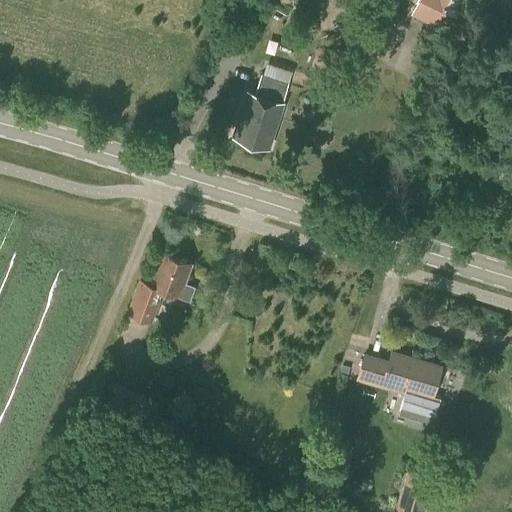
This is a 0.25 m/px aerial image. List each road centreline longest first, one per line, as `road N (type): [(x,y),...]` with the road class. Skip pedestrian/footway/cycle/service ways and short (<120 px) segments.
road 1 (secondary): [(511,281),(0,126)]
road 2 (unknown): [(168,175),(249,0)]
